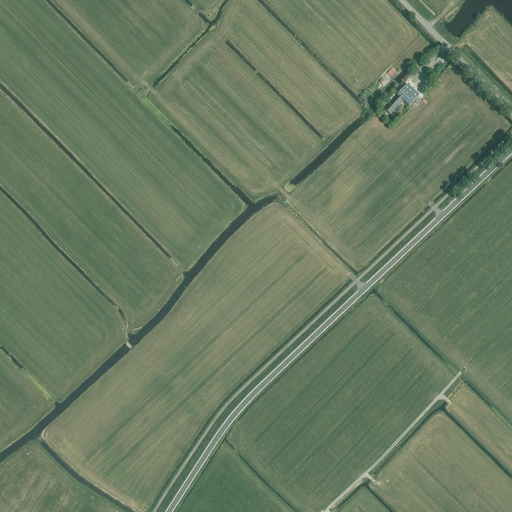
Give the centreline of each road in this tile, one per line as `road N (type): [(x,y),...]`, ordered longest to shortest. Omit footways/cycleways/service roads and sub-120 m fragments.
road 1 (secondary): [(168,511),(257,389),(511,149)]
road 2 (track): [(465,367),(325,511)]
road 3 (tertiary): [(511,112),(401,0)]
